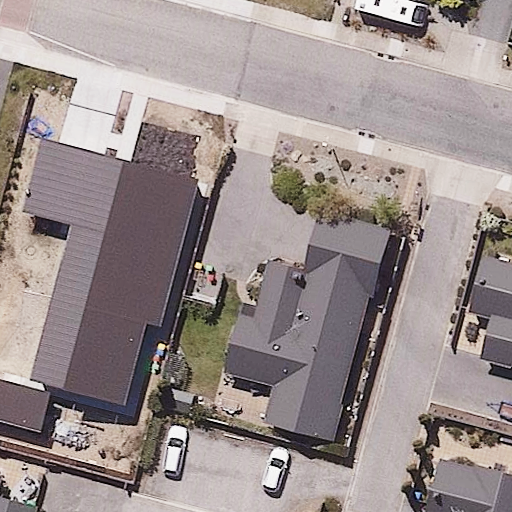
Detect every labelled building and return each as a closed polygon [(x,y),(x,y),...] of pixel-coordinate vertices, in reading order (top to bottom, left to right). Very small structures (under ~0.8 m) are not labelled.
[(199,180),(41,141),(20,215),(67,225),(31,380),(125,404),(144,322),(163,324),(199,180)] [(326,216),(309,279),(276,270),(262,321),(249,317),(233,375),(282,388),(270,431),(331,448),(371,300),(384,304),(402,237),(326,216)] [(511,266),(492,262),(483,297),(503,302),(485,371),(511,375),(511,266)] [(46,394),(0,379),(0,420),(38,432),(46,394)] [(511,511),(511,481),(436,463),(423,511),(511,511)] [(10,487),(0,483),(0,511),(38,511),(6,503),(10,487)]
